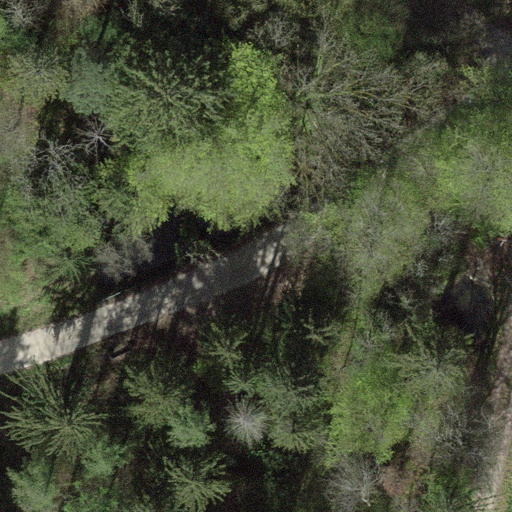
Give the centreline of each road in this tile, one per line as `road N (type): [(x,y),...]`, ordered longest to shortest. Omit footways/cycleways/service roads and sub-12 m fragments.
road 1 (track): [(0,349),(110,321),(440,197),(511,117)]
road 2 (track): [(511,353),(474,511)]
